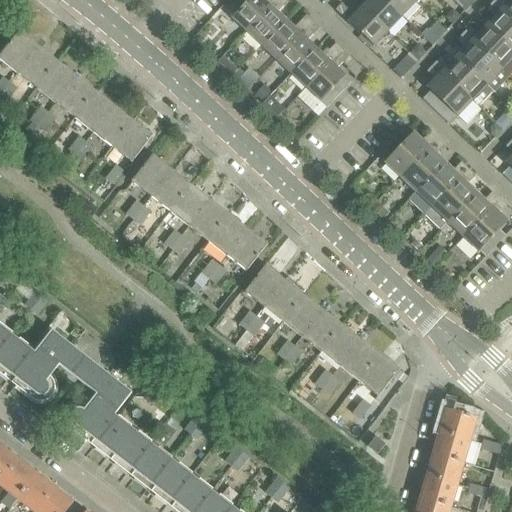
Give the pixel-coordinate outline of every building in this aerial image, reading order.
[(247,0),(230,19),(245,33),(276,0),(263,0),(263,1),(262,0),(247,0)] [(287,0),(276,0),(245,33),(260,47),(285,21),(277,13),(289,1),(287,0)] [(401,18),(381,0),(367,0),(368,0),(361,8),(387,33),(401,18)] [(381,0),(401,18),(415,4),(410,0),(381,0)] [(511,4),(510,7),(502,0),(494,0),(492,3),(511,22),(511,4)] [(497,21),(489,30),(511,51),(511,22),(492,3),(485,10),(497,21)] [(372,48),(387,33),(361,8),(353,16),(340,4),(334,11),(372,48)] [(293,29),(285,21),(260,47),(275,61),(312,23),(305,16),(293,29)] [(312,23),(275,61),(290,75),(314,49),(306,42),(318,29),(312,23)] [(511,73),(511,51),(489,30),(480,38),(469,27),(462,34),(508,78),(511,73)] [(426,29),(419,36),(431,47),(437,40),(428,31),(426,29)] [(0,55),(0,62),(15,74),(36,47),(18,33),(0,55)] [(508,78),(462,34),(455,41),(467,53),(459,61),(492,92),(493,94),(508,78)] [(323,57),(314,49),(290,75),(304,89),(341,51),(334,44),(323,57)] [(57,63),(36,47),(15,74),(36,90),(57,63)] [(350,83),(336,70),(342,64),(348,57),(341,51),(304,89),(325,109),(350,83)] [(348,57),(342,64),(347,69),(346,70),(354,78),(362,70),(348,57)] [(492,92),(459,61),(451,70),(439,58),(432,65),(471,102),(477,108),(492,92)] [(57,63),(36,90),(55,105),(75,78),(57,63)] [(471,102),(432,65),(425,73),(437,84),(421,100),(448,126),(471,102)] [(95,93),(75,78),(55,105),(74,120),(95,93)] [(7,84),(0,92),(0,99),(3,102),(13,89),(7,84)] [(114,108),(95,93),(74,120),(93,135),(114,108)] [(276,102),(267,111),(276,119),(284,111),(276,102)] [(114,108),(93,135),(111,149),(132,122),(114,108)] [(40,109),(31,120),(30,122),(31,123),(36,127),(37,128),(47,114),(40,109)] [(47,114),(37,128),(42,131),(44,133),(54,120),(47,114)] [(498,119),(494,124),(501,131),(508,124),(503,119),(498,119)] [(151,137),(132,122),(111,149),(130,164),(151,137)] [(31,123),(25,129),(31,133),(36,127),(31,123)] [(490,128),(489,133),(495,138),(501,131),(494,124),(490,128)] [(37,128),(32,134),(36,138),(42,131),(37,128)] [(408,137),(383,164),(399,179),(436,140),(428,133),(417,145),(408,137)] [(68,152),(75,157),(85,144),(78,138),(68,152)] [(436,140),(399,179),(414,194),(440,167),(432,159),(443,147),(436,140)] [(85,144),(75,157),(82,162),(92,149),(85,144)] [(382,153),(377,158),(383,164),(388,158),(382,153)] [(130,183),(150,199),(171,172),(151,156),(130,183)] [(414,194),(408,201),(424,216),(467,170),(460,163),(449,175),(440,167),(414,194)] [(104,180),(112,186),(122,173),(114,167),(104,180)] [(467,170),(424,216),(439,230),(446,224),(471,197),(463,189),(474,177),(467,170)] [(171,172),(150,199),(169,214),(190,187),(171,172)] [(190,187),(169,214),(188,228),(209,201),(190,187)] [(471,197),(446,224),(461,238),(498,200),(491,193),(480,205),(471,197)] [(498,200),(461,238),(477,254),(503,227),(494,218),(505,206),(498,200)] [(209,201),(188,228),(207,243),(228,216),(209,201)] [(125,216),(132,221),(143,208),(135,202),(125,216)] [(143,208),(132,221),(139,227),(150,214),(143,208)] [(228,216),(207,243),(226,258),(247,231),(228,216)] [(247,231),(226,258),(245,273),(266,246),(247,231)] [(162,245),(170,251),(181,238),(173,232),(162,245)] [(181,238),(170,251),(177,256),(187,243),(181,238)] [(430,255),(425,261),(432,267),(445,254),(438,247),(430,255)] [(207,281),(208,281),(219,267),(211,261),(200,275),(207,281)] [(219,267),(208,281),(215,286),(225,272),(219,267)] [(243,294),(263,309),(285,282),(264,267),(243,294)] [(200,275),(194,284),(200,289),(207,281),(200,275)] [(285,282),(263,309),(282,324),(304,297),(285,282)] [(22,307),(28,312),(40,297),(33,292),(22,307)] [(40,297),(28,312),(35,317),(47,302),(40,297)] [(304,297),(282,324),(301,339),(322,312),(304,297)] [(322,312),(301,339),(320,354),(341,327),(322,312)] [(239,327),(245,332),(256,319),(249,313),(239,327)] [(256,319),(245,332),(252,337),(263,324),(256,319)] [(341,327),(320,354),(339,368),(360,342),(341,327)] [(0,328),(0,351),(11,337),(0,328)] [(33,354),(11,381),(17,385),(17,384),(33,397),(36,398),(39,399),(42,399),(44,398),(47,396),(48,394),(50,391),(50,388),(49,385),(48,383),(46,381),(50,375),(57,366),(72,377),(86,359),(72,349),(50,331),(33,354)] [(11,337),(0,351),(0,371),(11,381),(33,354),(29,352),(15,340),(11,337)] [(360,342),(339,368),(358,383),(379,356),(360,342)] [(276,356),(283,362),(293,348),(287,343),(276,356)] [(293,348),(283,362),(290,368),(301,354),(293,348)] [(379,356),(358,383),(377,398),(398,371),(379,356)] [(67,416),(67,419),(68,421),(69,424),(71,426),(87,439),(87,440),(91,443),(112,416),(130,394),(110,378),(95,366),(86,359),(72,377),(81,384),(95,395),(88,405),(84,410),(81,409),(78,408),(75,408),(73,409),(70,411),(69,413),(67,416)] [(313,386),(321,392),(331,378),(324,373),(313,386)] [(331,378),(321,392),(328,397),(338,384),(331,378)] [(155,409),(166,395),(154,385),(142,399),(155,409)] [(358,422),(369,408),(361,402),(351,416),(358,422)] [(445,411),(438,434),(468,442),(475,419),(445,411)] [(112,416),(91,443),(111,458),(132,431),(116,418),(112,416)] [(195,441),(207,427),(194,417),(183,431),(195,441)] [(132,431),(111,458),(131,474),(152,447),(148,444),(136,434),(132,431)] [(438,434),(432,456),(462,464),(468,442),(438,434)] [(384,445),(374,437),(366,448),(376,456),(384,445)] [(479,450),(488,452),(490,444),(481,441),(479,450)] [(501,447),(490,444),(488,452),(498,455),(501,447)] [(0,481),(16,461),(0,447),(0,481)] [(152,447),(131,474),(152,490),(173,463),(152,447)] [(247,458),(234,448),(223,462),(236,473),(247,458)] [(432,456),(425,478),(455,487),(462,464),(432,456)] [(34,475),(16,461),(0,481),(0,487),(15,499),(34,475)] [(173,463),(152,490),(171,506),(193,479),(187,475),(176,466),(173,463)] [(35,511),(53,489),(34,475),(15,499),(31,511),(35,511)] [(425,478),(419,499),(449,508),(455,487),(425,478)] [(193,479),(171,506),(179,511),(199,511),(213,495),(193,479)] [(276,504),(287,490),(275,480),(264,494),(276,504)] [(477,488),(469,485),(466,494),(475,496),(477,488)] [(488,491),(477,488),(475,496),(486,499),(488,491)] [(65,511),(72,504),(53,489),(35,511),(65,511)] [(213,495),(199,511),(231,511),(233,511),(229,508),(216,498),(213,495)] [(419,499),(415,511),(448,511),(449,508),(419,499)]
